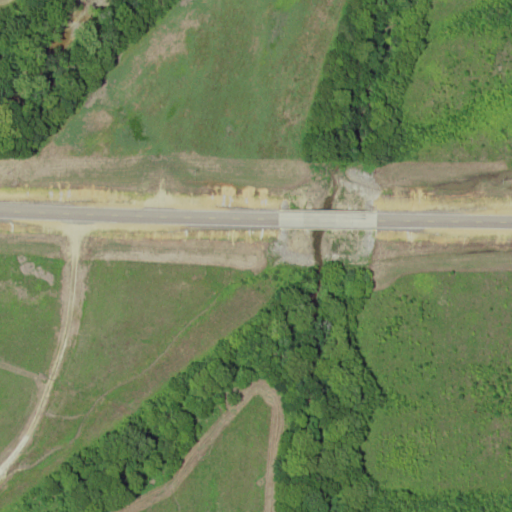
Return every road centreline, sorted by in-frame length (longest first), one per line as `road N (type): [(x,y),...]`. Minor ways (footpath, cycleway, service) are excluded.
road 1 (residential): [(277,219),(0,211)]
road 2 (residential): [(511,222),(377,220)]
